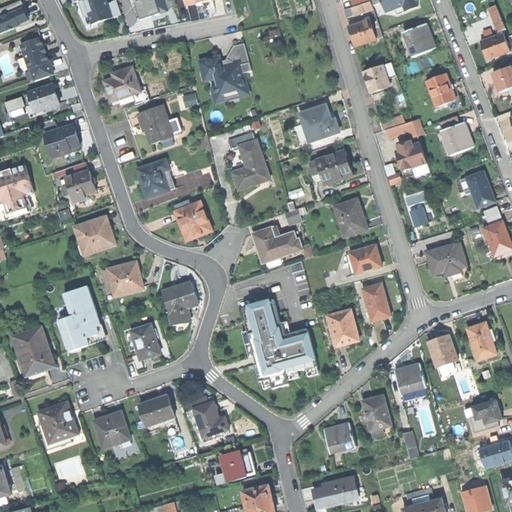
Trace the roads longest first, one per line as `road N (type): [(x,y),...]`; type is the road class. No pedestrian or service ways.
road 1 (residential): [(74,54),(133,228),(212,271),(216,291),(196,365)]
road 2 (residential): [(326,0),(423,322)]
road 3 (residential): [(442,0),(511,180)]
road 4 (residential): [(279,440),(423,322)]
road 5 (residential): [(74,54),(231,22)]
